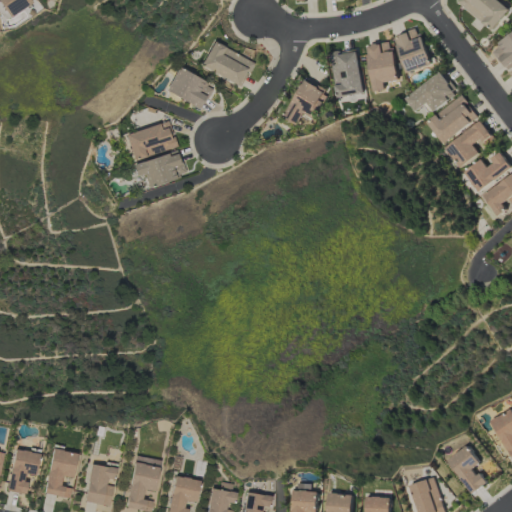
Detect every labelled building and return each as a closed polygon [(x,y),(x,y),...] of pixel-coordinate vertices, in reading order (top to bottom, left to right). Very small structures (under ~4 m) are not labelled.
[(0,0),(0,6),(5,17),(29,6),(26,0),(0,0)] [(493,31),(510,8),(499,0),(458,0),(457,3),(493,31)] [(403,72),(429,66),(421,30),(395,35),(403,72)] [(505,69),(511,65),(511,34),(492,46),(505,69)] [(253,64),(213,41),(199,66),(239,88),(253,64)] [(398,80),(392,41),(365,46),(373,92),(386,90),(384,83),(398,80)] [(331,52),(336,97),(363,94),(359,49),(331,52)] [(201,109),(211,84),(175,69),(165,94),(201,109)] [(405,98),(415,112),(427,103),(433,111),(458,93),(442,71),(405,98)] [(297,124),(303,113),(314,119),(328,93),(304,81),(284,118),(297,124)] [(442,144),(478,118),(462,95),(426,122),(442,144)] [(444,149),(460,168),(479,153),(472,145),(481,138),(488,147),(496,140),(480,120),(444,149)] [(124,135),(133,161),(176,147),(167,121),(124,135)] [(142,175),(147,189),(185,176),(176,150),(131,165),(135,177),(142,175)] [(511,167),(501,153),(486,165),(481,159),(463,173),(479,193),(511,167)] [(498,216),(510,207),(510,208),(511,206),(511,174),(483,196),(498,216)] [(511,409),(491,421),(511,457),(511,409)] [(487,484),(475,467),(481,464),(468,446),(448,460),(472,494),(487,484)] [(34,476),(38,454),(13,449),(5,491),(24,495),(27,482),(22,481),(23,474),(34,476)] [(43,494),(68,498),(70,488),(59,486),(61,477),(72,478),(76,453),(51,449),(43,494)] [(159,461),(134,456),(124,508),(145,511),(148,511),(151,502),(141,500),(143,490),(153,492),(159,461)] [(83,502),(108,506),(112,484),(113,484),(115,469),(89,464),(83,502)] [(167,511),(184,511),(186,502),(194,503),(198,480),(173,476),(167,511)] [(419,511),(447,511),(434,477),(410,486),(419,511)] [(205,511),(231,511),(232,508),(235,492),(230,492),(231,484),(219,482),(217,490),(210,489),(205,511)] [(292,511),(318,511),(319,491),(293,491),(292,511)] [(259,511),(261,507),(268,508),(270,497),(245,492),(241,511),(259,511)] [(353,511),(354,494),(328,493),(327,511),(353,511)] [(392,511),(392,497),(367,497),(366,511),(392,511)]
